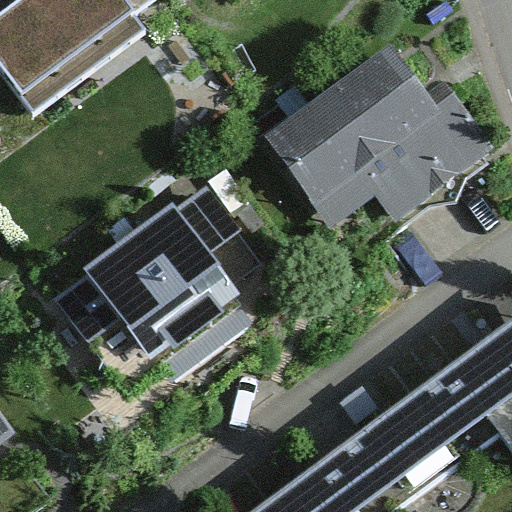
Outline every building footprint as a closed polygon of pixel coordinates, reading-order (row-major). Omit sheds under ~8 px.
[(118,0),(40,0),(0,32),(0,66),(38,115),(144,32),(118,0)] [(401,60),(280,149),(341,232),(377,206),(395,230),(498,155),(455,97),(438,110),(401,60)] [(209,200),(60,309),(97,358),(132,332),(178,395),(267,330),(237,290),(262,272),(209,200)] [(511,331),(440,385),(476,432),(489,423),(511,454),(511,331)] [(476,432),(440,385),(343,457),(379,505),(476,432)] [(0,427),(0,461),(16,450),(0,427)] [(369,511),(379,505),(343,457),(269,511),(369,511)]
